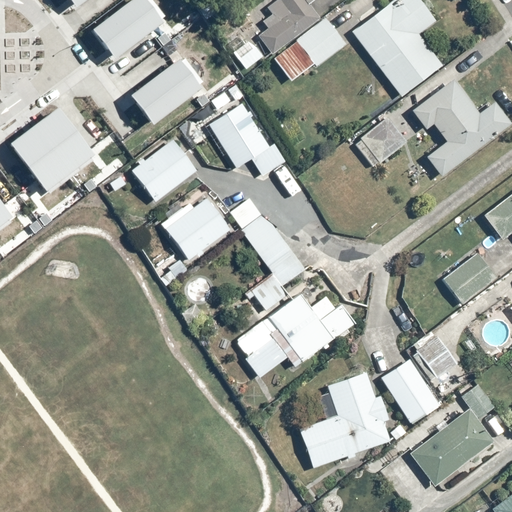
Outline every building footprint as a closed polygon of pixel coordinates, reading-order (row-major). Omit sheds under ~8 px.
[(68,0),(75,8),(86,0),(68,0)] [(130,0),(90,31),(113,60),(163,21),(147,0),(130,0)] [(259,36),(274,54),(319,18),(304,0),(275,0),(267,7),(272,13),(263,20),(269,28),(259,36)] [(394,0),(352,32),(401,97),(443,66),(419,34),(436,21),(419,0),(394,0)] [(346,44),(325,18),(296,40),(297,42),(314,63),(317,67),(346,44)] [(264,62),(248,39),(231,51),(247,74),(264,62)] [(314,63),(297,42),(273,60),(291,82),(314,63)] [(179,58),(130,95),(154,125),(202,88),(179,58)] [(434,125),(447,142),(426,158),(441,177),(511,124),(495,102),(479,114),(453,80),(412,110),(427,130),(434,125)] [(210,125),(236,168),(252,158),(270,147),(243,104),(210,125)] [(8,143),(46,192),(95,154),(57,106),(8,143)] [(361,138),(362,140),(355,145),(372,166),(379,161),(380,163),(407,143),(388,117),(361,138)] [(174,139),(145,162),(142,159),(137,162),(140,165),(132,171),(156,202),(198,170),(174,139)] [(270,147),(252,158),(263,176),(286,162),(275,144),(270,147)] [(0,190),(0,234),(21,218),(0,190)] [(511,194),(484,215),(503,240),(511,233),(511,194)] [(166,229),(189,260),(197,255),(199,257),(204,254),(201,251),(231,229),(207,199),(166,229)] [(228,214),(241,231),(260,217),(247,199),(228,214)] [(241,231),(273,274),(282,287),(305,269),(273,226),(260,217),(241,231)] [(496,277),(477,254),(443,281),(461,304),(496,277)] [(251,291),(267,311),(288,295),(282,287),(273,274),(251,291)] [(287,358),(295,368),(354,322),(340,304),(334,308),(325,297),(310,309),(299,295),(235,344),(261,378),(287,358)] [(418,350),(437,378),(457,364),(437,336),(418,350)] [(382,378),(410,422),(438,404),(410,360),(382,378)] [(390,441),(382,421),(389,419),(381,397),(374,399),(365,373),(327,387),(337,416),(299,430),(313,468),(348,456),(349,459),(356,457),(355,454),(390,441)] [(494,442),(469,410),(411,454),(435,486),(494,442)] [(495,511),(511,511),(511,495),(493,509),(495,511)]
